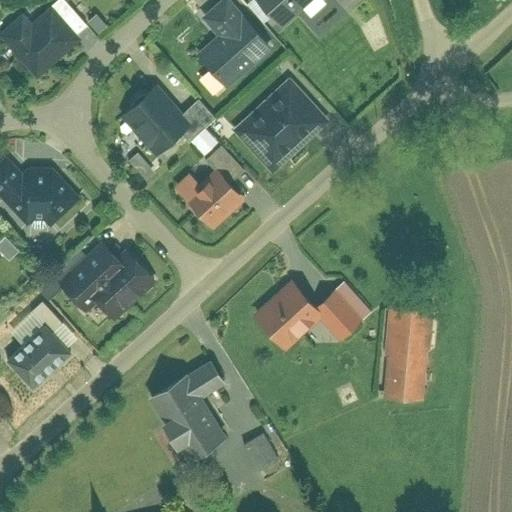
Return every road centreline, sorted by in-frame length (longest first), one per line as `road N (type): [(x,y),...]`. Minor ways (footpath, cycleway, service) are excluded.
road 1 (residential): [(211,286),(452,78)]
road 2 (residential): [(0,469),(211,286)]
road 3 (residential): [(211,286),(60,113)]
road 4 (residential): [(60,113),(176,0)]
